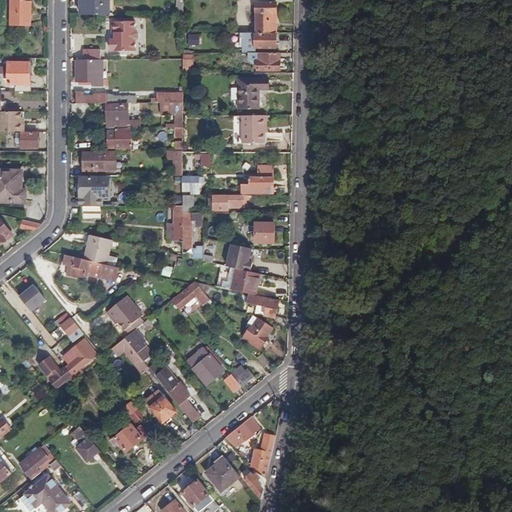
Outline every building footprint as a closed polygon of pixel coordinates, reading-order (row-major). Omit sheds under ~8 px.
[(11,0),(11,25),(31,25),(31,0),(11,0)] [(81,0),(81,16),(110,16),(109,0),(81,0)] [(257,34),(278,34),(278,3),(257,3),(257,34)] [(115,40),(114,40),(111,40),(111,51),(114,51),(113,52),(136,52),(136,41),(140,39),(140,34),(136,31),(136,22),(114,22),(114,33),(115,34),(115,40)] [(188,44),(200,45),(201,34),(189,34),(188,44)] [(277,49),(278,34),(257,34),(256,34),(255,49),(277,49)] [(83,51),(84,61),(101,61),(101,51),(83,51)] [(280,71),(281,54),(248,54),(249,62),(253,65),(257,65),(257,70),(280,71)] [(185,55),(185,66),(194,66),(194,55),(185,55)] [(84,61),(78,61),(78,83),(94,82),(95,86),(103,86),(103,61),(101,61),(84,61)] [(16,92),(30,92),(31,64),(10,64),(9,85),(16,85),(16,92)] [(240,80),(240,108),(260,109),(260,91),(269,91),(269,80),(240,80)] [(76,93),(76,105),(131,104),(131,98),(117,98),(108,95),(94,95),(94,97),(85,97),(85,93),(76,93)] [(169,95),(169,104),(184,104),(185,94),(169,95)] [(177,115),(177,129),(184,128),(185,114),(184,104),(169,104),(162,104),(162,115),(177,115)] [(108,107),(107,124),(117,124),(117,129),(133,129),(141,129),(141,123),(127,123),(127,107),(108,107)] [(0,131),(25,132),(25,123),(22,123),(23,112),(0,112),(0,131)] [(267,127),(267,114),(243,114),(244,140),(265,141),(265,127),(267,127)] [(110,153),(117,153),(133,153),(133,129),(117,129),(108,129),(108,150),(110,150),(110,153)] [(38,148),(38,133),(13,133),(13,141),(17,141),(17,149),(38,148)] [(84,169),(84,177),(101,177),(101,170),(116,170),(117,153),(110,153),(105,153),(105,154),(83,154),(83,170),(84,169)] [(175,153),(175,178),(184,178),(184,153),(178,153),(175,153)] [(204,162),(203,168),(215,168),(215,156),(197,156),(197,162),(204,162)] [(0,171),(0,199),(26,201),(27,188),(20,188),(21,173),(0,171)] [(244,184),(244,193),(272,193),(272,188),(275,188),(274,178),(252,177),(252,184),(244,184)] [(81,198),(81,207),(82,207),(101,207),(101,184),(109,184),(109,179),(101,179),(81,179),(81,198)] [(205,179),(184,179),(184,192),(193,192),(192,195),(201,195),(201,185),(205,185),(205,179)] [(184,197),(184,207),(184,212),(194,212),(195,197),(184,197)] [(250,203),(250,197),(214,197),(214,210),(229,211),(230,210),(245,210),(245,203),(250,203)] [(101,207),(82,207),(82,220),(100,220),(101,207)] [(184,207),(175,207),(175,240),(183,240),(183,247),(191,247),(192,220),(204,220),(204,212),(194,212),(184,212),(184,207)] [(22,229),(33,232),(41,226),(24,221),(22,229)] [(0,246),(7,241),(3,237),(8,232),(0,223),(0,246)] [(257,224),(257,243),(276,244),(277,224),(257,224)] [(89,236),(84,260),(106,265),(112,241),(89,236)] [(240,269),(251,272),(253,263),(249,262),(251,256),(253,249),(232,245),(226,266),(240,269)] [(193,250),(193,259),(203,261),(203,255),(203,246),(197,246),(197,250),(193,250)] [(65,256),(65,255),(63,264),(69,265),(67,275),(86,279),(88,275),(116,281),(120,268),(106,265),(84,260),(65,256)] [(256,296),(260,274),(251,272),(240,269),(237,283),(226,281),(224,289),(256,296)] [(204,306),(211,301),(210,301),(205,294),(197,283),(195,282),(191,285),(172,301),(180,310),(196,297),(204,306)] [(209,294),(211,286),(197,283),(205,294),(209,294)] [(21,297),(32,312),(47,300),(35,286),(21,297)] [(130,335),(136,330),(132,325),(141,318),(144,316),(128,296),(107,312),(113,320),(114,318),(118,323),(119,322),(130,335)] [(289,324),(289,321),(277,318),(280,303),(251,296),(249,304),(268,308),(266,317),(276,319),(275,321),(289,324)] [(136,330),(145,323),(141,318),(132,325),(136,330)] [(84,334),(72,319),(62,327),(75,342),(84,334)] [(246,339),(262,350),(270,338),(268,338),(274,328),(259,319),(254,329),(252,328),(246,339)] [(289,329),(289,324),(275,321),(274,326),(289,329)] [(144,346),(134,334),(127,339),(137,351),(144,346)] [(206,346),(207,345),(200,335),(194,339),(202,349),(206,346)] [(126,338),(111,350),(116,357),(125,350),(130,358),(137,352),(126,338)] [(71,366),(68,368),(76,378),(81,374),(78,371),(97,356),(85,340),(71,351),(71,352),(64,358),(71,366)] [(225,371),(206,346),(202,349),(196,354),(198,357),(191,363),(209,384),(225,371)] [(143,373),(150,368),(137,352),(130,358),(143,373)] [(263,354),(258,358),(266,368),(271,363),(263,354)] [(32,357),(28,360),(32,366),(36,363),(32,357)] [(75,379),(67,369),(62,373),(50,358),(40,366),(49,377),(54,373),(57,376),(51,382),(56,388),(66,381),(69,384),(75,379)] [(68,368),(67,369),(75,379),(76,378),(68,368)] [(0,393),(2,396),(12,391),(0,369),(0,393)] [(156,376),(193,421),(200,417),(186,400),(190,397),(179,384),(176,386),(163,370),(156,376)] [(226,380),(235,391),(240,387),(232,376),(226,380)] [(177,411),(160,391),(147,401),(164,422),(177,411)] [(128,410),(138,422),(144,418),(133,405),(128,410)] [(0,440),(12,430),(3,419),(0,421),(0,440)] [(253,434),(259,430),(251,419),(227,438),(237,450),(255,436),(253,434)] [(136,428),(133,424),(113,440),(117,445),(120,443),(128,452),(150,434),(142,424),(136,428)] [(77,440),(78,439),(87,433),(83,428),(73,435),(77,440)] [(78,439),(84,447),(92,440),(87,433),(78,439)] [(254,466),(270,469),(277,436),(266,434),(263,449),(258,448),(254,466)] [(91,462),(103,452),(92,440),(84,447),(80,450),(91,462)] [(22,465),(33,479),(51,465),(57,460),(45,446),(22,465)] [(223,492),(241,477),(226,458),(208,473),(223,492)] [(57,460),(51,465),(55,471),(61,466),(57,460)] [(0,461),(0,482),(10,474),(0,461)] [(246,480),(262,500),(265,489),(252,474),(246,480)] [(43,502),(50,511),(61,511),(72,504),(49,476),(35,487),(34,485),(30,488),(32,490),(25,495),(36,508),(43,502)] [(184,493),(199,511),(200,511),(215,501),(199,480),(184,493)] [(83,504),(89,499),(75,483),(69,488),(83,504)] [(184,511),(176,501),(162,511),(184,511)]
